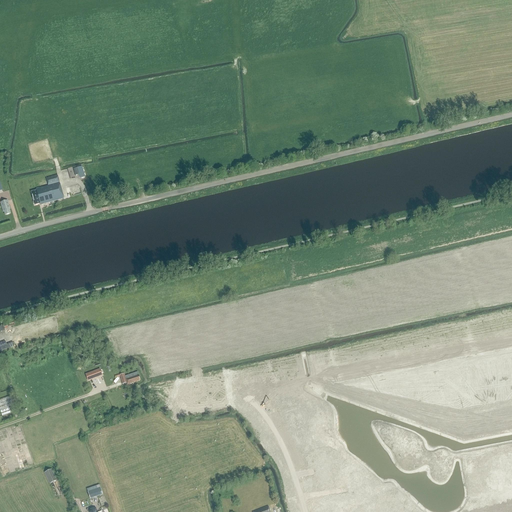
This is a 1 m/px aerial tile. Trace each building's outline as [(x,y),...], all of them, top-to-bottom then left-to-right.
[(80,179),(85,177),(82,166),(73,169),(75,176),(79,175),(80,179)] [(46,178),(48,186),(36,189),(37,190),(31,192),(35,205),(40,203),(40,205),(44,204),(44,203),(63,198),(57,175),(46,178)] [(4,212),(5,215),(10,214),(9,209),(10,209),(7,201),(0,203),(3,212),(4,212)] [(17,336),(13,338),(15,345),(25,341),(24,338),(31,336),(29,327),(16,332),(17,336)] [(0,342),(0,350),(7,348),(14,345),(13,342),(6,344),(5,341),(0,342)] [(100,369),(86,374),(88,381),(102,375),(100,369)] [(127,385),(140,380),(138,372),(125,376),(124,374),(120,375),(122,384),(126,383),(127,385)] [(416,378),(413,379),(414,384),(424,382),(423,379),(430,377),(429,373),(416,376),(416,378)] [(424,382),(414,384),(415,390),(418,389),(418,391),(432,388),(431,385),(425,386),(424,382)] [(419,393),(416,393),(417,399),(427,397),(426,393),(433,392),(432,388),(418,391),(419,393)] [(438,391),(433,404),(435,405),(434,408),(439,409),(442,400),(439,398),(441,392),(438,391)] [(16,411),(11,395),(0,399),(0,410),(2,416),(16,411)] [(442,400),(439,409),(444,411),(445,408),(447,409),(452,396),(448,395),(446,401),(442,400)] [(452,396),(447,409),(449,410),(448,413),(453,415),(457,405),(453,404),(455,397),(452,396)] [(472,468),(473,469),(483,467),(485,467),(484,461),(481,461),(471,463),(472,466),(472,467),(472,468)] [(49,484),(56,480),(51,469),(44,473),(49,484)] [(475,479),(473,480),(475,480),(475,481),(475,482),(475,485),(476,485),(486,483),(488,483),(487,477),(485,478),(475,479)] [(87,492),(90,499),(102,495),(99,485),(87,489),(88,492),(87,492)]
